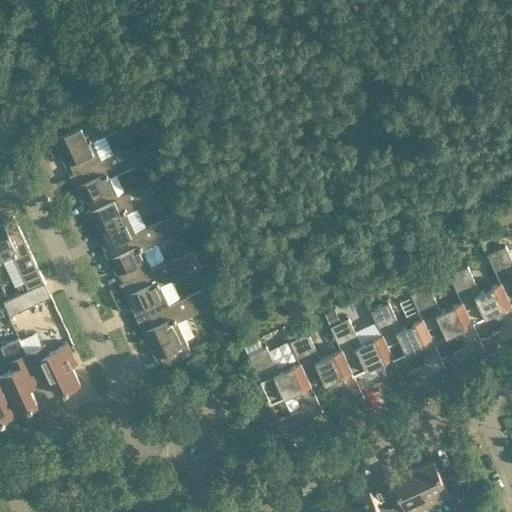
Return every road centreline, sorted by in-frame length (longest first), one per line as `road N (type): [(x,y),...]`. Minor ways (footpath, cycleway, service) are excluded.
road 1 (residential): [(0,171),(9,172),(98,332),(118,430)]
road 2 (residential): [(460,371),(326,434),(249,443),(190,430)]
road 3 (residential): [(118,430),(0,474)]
